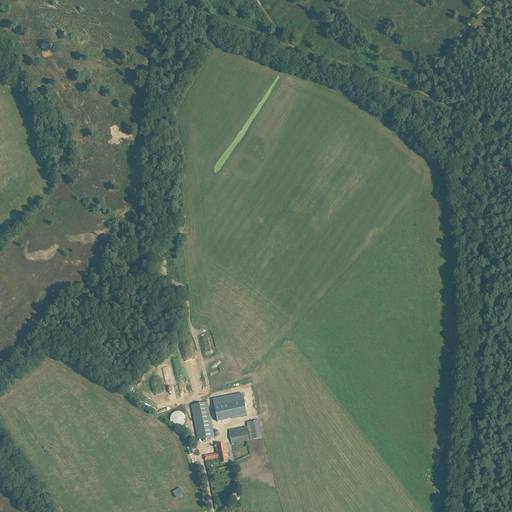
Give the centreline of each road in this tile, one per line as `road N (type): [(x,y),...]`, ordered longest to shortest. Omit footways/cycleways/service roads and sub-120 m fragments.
road 1 (track): [(166,0),(413,94)]
road 2 (track): [(476,374),(485,131)]
road 3 (track): [(476,374),(465,511)]
